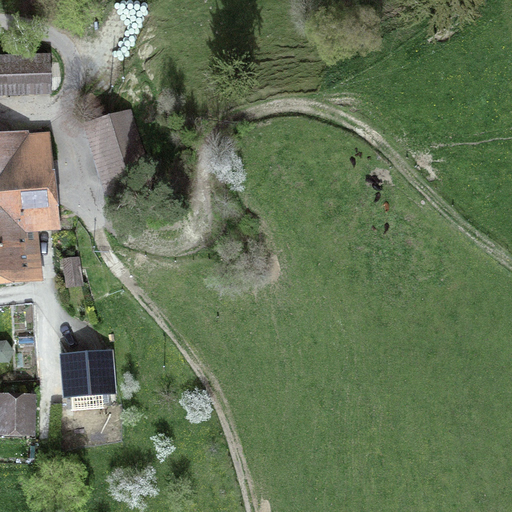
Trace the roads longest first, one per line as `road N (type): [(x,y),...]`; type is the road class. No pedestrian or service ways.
road 1 (track): [(511,268),(342,116),(309,103),(273,103),(216,123),(200,144),(189,241),(150,249),(123,233),(89,231)]
road 2 (track): [(242,511),(225,446),(182,358),(117,284),(89,231)]
